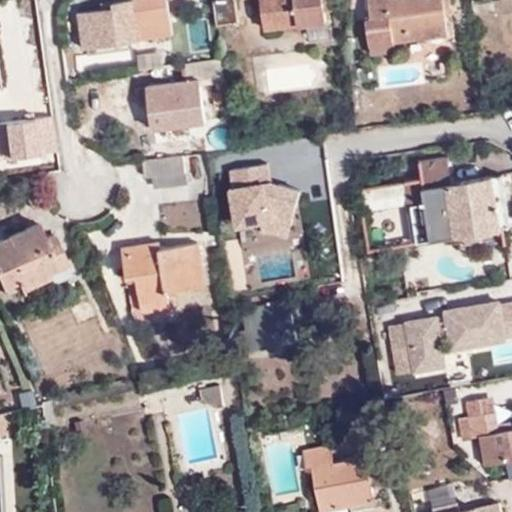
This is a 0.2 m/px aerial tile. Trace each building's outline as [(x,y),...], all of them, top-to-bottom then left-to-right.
[(165,0),(113,0),(115,5),(102,7),(78,10),(84,49),(170,35),(165,0)] [(235,0),(213,0),(217,23),(238,21),(235,0)] [(327,20),(325,8),(323,0),(260,0),(265,29),(327,20)] [(323,0),(325,8),(333,7),(332,0),(323,0)] [(395,41),(449,33),(445,6),(452,5),(451,0),(370,0),(372,15),(367,16),(372,53),(396,49),(395,41)] [(201,84),(225,80),(222,56),(180,62),(183,78),(147,83),(153,127),(188,122),(190,125),(206,122),(201,84)] [(187,180),(183,153),(143,159),(146,179),(152,178),(154,186),(187,180)] [(419,159),(423,178),(426,203),(414,205),(420,241),(511,224),(511,212),(505,172),(452,181),(447,154),(419,159)] [(271,163),(228,170),(239,227),(263,223),(265,232),(289,239),(307,191),(275,180),(271,163)] [(426,203),(423,178),(407,180),(412,206),(414,205),(426,203)] [(36,209),(50,203),(45,192),(32,197),(36,209)] [(0,237),(0,283),(5,294),(50,275),(48,271),(65,262),(52,232),(45,235),(38,221),(0,237)] [(161,248),(159,239),(121,245),(127,277),(137,277),(143,310),(169,306),(167,294),(171,293),(171,289),(207,284),(199,242),(161,248)] [(242,327),(248,351),(299,339),(289,297),(254,306),(259,324),(242,327)] [(511,299),(446,309),(453,349),(510,341),(510,334),(511,333),(511,299)] [(439,317),(390,325),(397,374),(449,366),(439,317)] [(203,400),(217,406),(226,405),(221,384),(201,387),(203,400)] [(470,415),(495,410),(492,395),(467,399),(470,415)] [(496,409),(495,410),(470,415),(459,417),(464,437),(481,435),(486,462),(505,458),(511,456),(511,427),(511,428),(510,421),(499,423),(496,409)] [(371,474),(377,472),(373,451),(353,454),(353,458),(334,461),(330,442),(303,448),(307,468),(311,467),(321,511),(375,500),(372,483),(371,474)] [(502,511),(500,501),(452,511),(502,511)]
